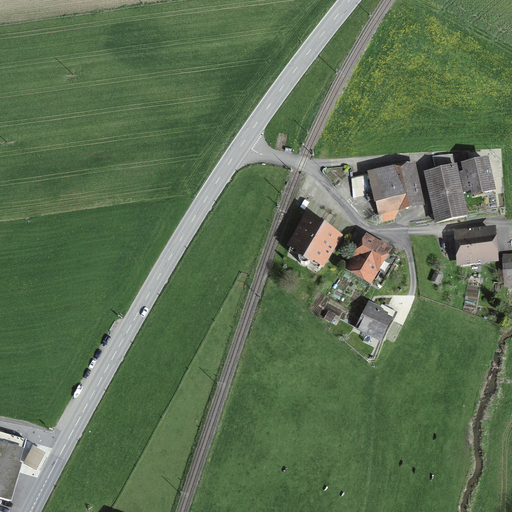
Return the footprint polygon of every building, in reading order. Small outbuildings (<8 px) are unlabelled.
[(458,179),(461,192),(473,190),(474,195),(492,191),(486,161),(464,166),(466,178),(458,179)] [(370,176),(374,192),(381,222),(394,219),(393,213),(396,212),(395,209),(417,204),(412,185),(415,185),(411,167),(390,172),(388,162),(368,166),(370,176)] [(455,167),(426,174),(437,223),(466,216),(461,192),(458,179),(455,167)] [(354,197),(374,192),(370,176),(352,180),(354,197)] [(309,263),(310,262),(312,259),(322,266),(339,238),(307,218),(290,246),(301,253),(299,256),(299,257),(298,258),(298,259),(298,260),(299,261),(299,262),(300,263),(300,264),(301,264),(302,265),(303,265),(304,265),(305,265),(306,265),(307,264),(308,264),(309,263)] [(460,231),(463,266),(480,264),(480,263),(492,262),(489,228),(475,229),(475,230),(460,231)] [(389,251),(367,237),(349,267),(372,280),(388,252),(389,251)] [(368,330),(382,337),(391,319),(368,307),(357,329),(367,334),(368,330)] [(0,498),(8,501),(26,440),(0,432),(0,498)] [(45,453),(33,446),(24,463),(37,470),(45,453)]
